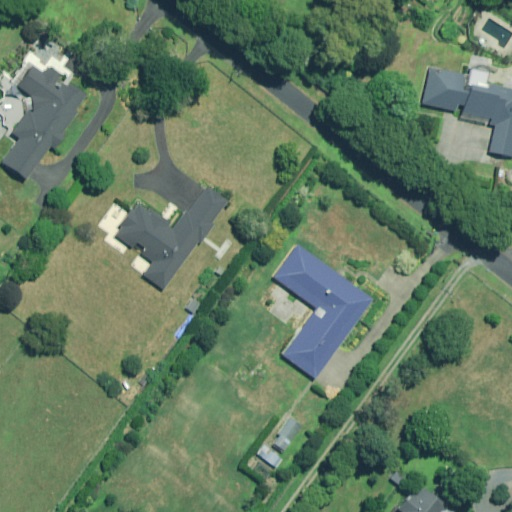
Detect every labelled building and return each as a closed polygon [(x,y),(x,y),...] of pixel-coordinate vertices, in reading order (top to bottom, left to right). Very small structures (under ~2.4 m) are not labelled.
[(41,75),(29,66),(15,88),(28,97),(28,108),(11,134),(19,139),(1,165),(25,181),(49,145),(53,148),(75,115),(72,113),(83,97),(49,75),(52,72),(46,68),(41,75)] [(486,153),(511,159),(511,156),(511,155),(511,90),(483,84),(486,71),(463,66),(461,75),(428,67),(420,105),(459,113),(457,119),(492,126),(486,153)] [(227,202),(205,187),(185,214),(182,213),(171,228),(135,202),(113,234),(118,238),(131,247),(133,244),(154,259),(141,277),(162,292),(198,242),(200,243),(212,226),(211,225),(227,202)] [(371,301),(294,246),(271,279),(314,310),(280,357),(313,381),(371,301)] [(300,427),(289,420),(272,445),(283,452),(300,427)] [(281,460),(269,452),(263,460),(275,469),(281,460)] [(404,480),(396,472),(389,480),(397,487),(404,480)] [(443,511),(447,508),(420,489),(414,498),(407,493),(394,511),(443,511)]
